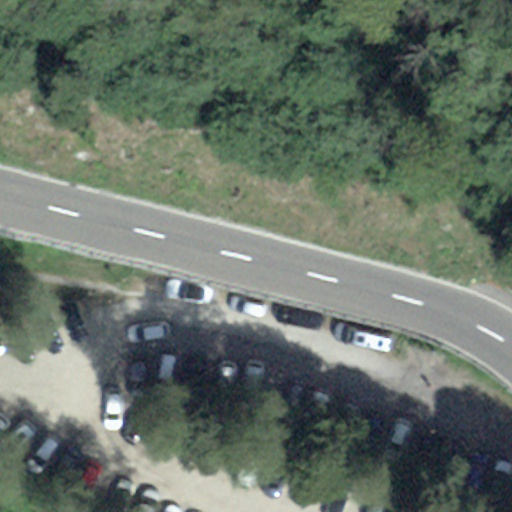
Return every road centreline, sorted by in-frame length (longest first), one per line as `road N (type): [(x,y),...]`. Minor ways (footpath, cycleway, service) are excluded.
road 1 (tertiary): [(511,353),(472,326),(398,299),(0,194)]
road 2 (track): [(129,325),(0,294)]
